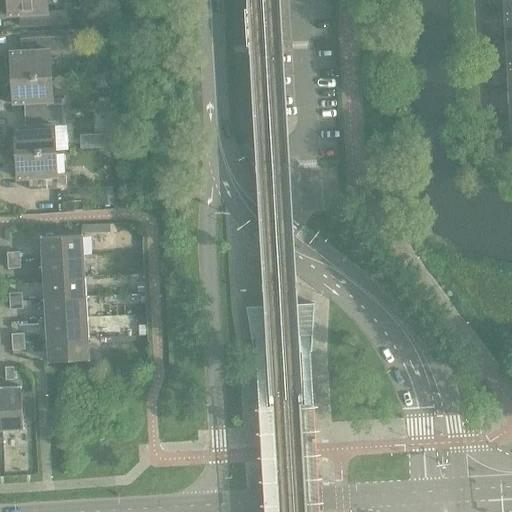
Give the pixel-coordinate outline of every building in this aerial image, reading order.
[(46,0),(6,0),(7,16),(19,15),(20,27),(67,24),(66,11),(47,12),(46,0)] [(511,0),(503,0),(504,16),(511,15),(511,0)] [(21,51),(9,52),(11,78),(51,75),(50,51),(68,50),(67,36),(20,39),(21,51)] [(51,75),(11,78),(12,103),(24,103),(25,115),(62,112),(62,99),(52,100),(51,75)] [(103,99),(100,103),(100,110),(109,110),(111,109),(110,98),(108,99),(103,99)] [(14,127),(15,153),(55,151),(54,126),(63,126),(62,112),(25,115),(25,126),(14,127)] [(55,151),(15,153),(17,179),(28,178),(29,190),(67,188),(66,174),(57,175),(55,151)] [(114,197),(101,198),(101,206),(115,205),(114,197)] [(81,202),(67,203),(68,212),(81,211),(81,202)] [(41,237),(42,259),(83,256),(82,235),(41,237)] [(7,253),(7,261),(20,260),(19,252),(7,253)] [(83,256),(42,259),(43,279),(84,277),(83,256)] [(20,260),(7,261),(8,269),(20,268),(20,260)] [(84,277),(43,279),(44,300),(86,297),(84,277)] [(9,293),(10,301),(22,301),(22,293),(9,293)] [(86,297),(44,300),(45,320),(87,317),(86,297)] [(22,301),(10,301),(10,309),(23,309),(22,301)] [(87,317),(45,320),(47,340),(88,338),(87,317)] [(12,334),(12,342),(24,341),(24,333),(12,334)] [(88,338),(47,340),(48,362),(89,359),(88,338)] [(24,341),(12,342),(13,350),(25,349),(24,341)] [(14,379),(13,367),(5,367),(6,380),(14,379)] [(21,387),(0,388),(0,396),(2,430),(23,428),(21,387)]
